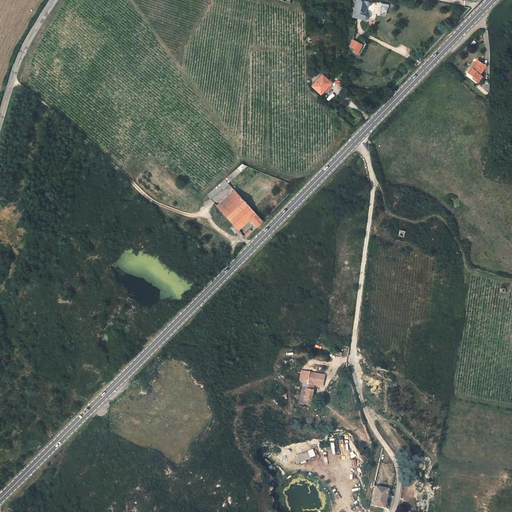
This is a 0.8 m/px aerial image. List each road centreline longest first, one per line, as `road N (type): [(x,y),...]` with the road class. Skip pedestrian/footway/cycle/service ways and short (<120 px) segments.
road 1 (primary): [(0,501),(493,0)]
road 2 (track): [(11,76),(156,203),(234,240)]
road 3 (unclassified): [(53,0),(11,76),(0,125)]
